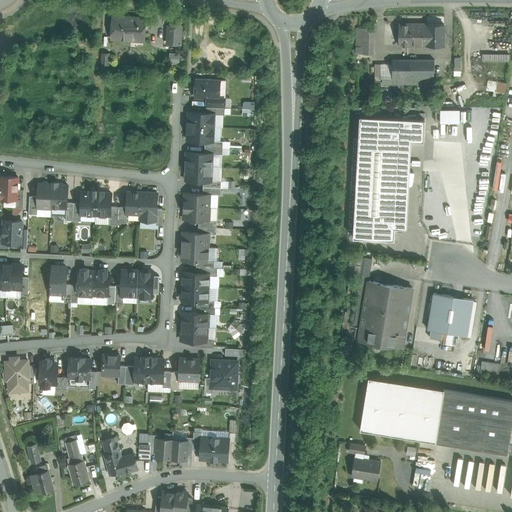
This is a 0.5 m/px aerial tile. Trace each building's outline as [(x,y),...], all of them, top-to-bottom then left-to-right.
[(146,18),(113,15),(112,39),(144,42),(146,18)] [(444,24),(400,24),(400,46),(444,46),(444,24)] [(181,26),(168,25),(167,43),(180,44),(181,26)] [(374,29),(358,28),(357,40),(373,41),(374,29)] [(373,41),(357,40),(357,53),(373,54),(373,41)] [(110,53),(102,53),(102,69),(109,69),(110,53)] [(434,60),(393,60),(392,76),(392,85),(412,85),(421,85),(434,85),(434,60)] [(392,76),(383,76),(383,85),(392,85),(392,76)] [(220,80),(196,79),(195,97),(207,97),(219,98),(219,97),(220,80)] [(504,92),(506,82),(487,79),(486,89),(504,92)] [(225,97),(219,97),(219,98),(207,97),(207,106),(225,107),(225,97)] [(458,120),(458,107),(438,107),(438,120),(458,120)] [(206,112),(189,112),(188,126),(214,127),(215,113),(206,112)] [(425,119),(360,116),(359,136),(400,138),(400,140),(424,141),(425,119)] [(214,127),(188,126),(187,139),(205,140),(213,141),(213,140),(214,127)] [(400,138),(359,136),(354,224),(395,227),(400,140),(400,138)] [(205,152),(187,151),(186,165),(212,167),(213,153),(205,152)] [(212,167),(186,165),(186,179),(203,180),(212,181),(212,180),(212,167)] [(19,177),(1,176),(0,188),(0,198),(17,199),(18,199),(18,189),(19,177)] [(42,184),(38,184),(38,196),(37,207),(38,207),(52,208),(52,207),(51,207),(52,182),(52,184),(49,184),(47,182),(44,182),(42,183),(42,184)] [(58,184),(58,182),(52,182),(51,207),(52,207),(67,208),(68,202),(68,185),(58,184)] [(90,192),(82,191),(81,203),(81,214),(96,215),(97,191),(96,189),(91,189),(90,190),(90,192)] [(103,190),(98,189),(97,191),(96,215),(110,216),(111,216),(111,206),(112,193),(104,192),(104,191),(103,190)] [(142,192),(128,191),(127,206),(127,213),(141,213),(142,192)] [(158,192),(142,192),(141,213),(140,219),(156,220),(157,208),(158,192)] [(203,193),(185,192),(184,205),(210,207),(211,194),(203,193)] [(38,196),(30,195),(29,213),(38,214),(38,207),(37,207),(38,196)] [(81,203),(74,202),(73,220),(81,221),(81,214),(81,203)] [(210,207),(184,205),(184,218),(199,219),(210,220),(210,207)] [(119,206),(111,206),(111,216),(110,216),(110,224),(118,224),(118,222),(119,206)] [(127,206),(119,206),(118,222),(127,222),(127,213),(127,206)] [(22,220),(4,220),(4,227),(3,227),(3,234),(4,234),(3,242),(21,242),(22,229),(22,220)] [(395,227),(354,224),(353,237),(394,239),(395,227)] [(198,232),(183,231),(183,245),(209,247),(209,233),(198,232)] [(209,247),(183,245),(182,259),(197,260),(208,261),(208,260),(209,247)] [(356,254),(351,254),(348,289),(356,289),(361,260),(360,260),(359,258),(356,259),(356,254)] [(356,289),(350,324),(361,325),(362,322),(368,280),(369,280),(372,259),(361,257),(361,260),(356,289)] [(23,264),(8,264),(7,288),(21,289),(22,289),(22,276),(23,264)] [(67,267),(51,266),(50,293),(64,293),(65,293),(66,284),(67,267)] [(218,267),(200,266),(199,272),(209,273),(209,275),(217,275),(218,267)] [(88,269),(87,268),(83,268),(82,269),(82,270),(79,270),(78,284),(78,295),(93,296),(95,271),(88,271),(88,269)] [(95,271),(93,296),(108,296),(109,297),(109,285),(110,272),(107,271),(107,270),(106,269),(102,269),(101,269),(101,271),(95,271)] [(138,270),(123,269),(122,285),(121,295),(124,295),(124,301),(137,302),(137,296),(138,270)] [(154,271),(138,270),(137,296),(153,297),(154,271)] [(199,272),(184,271),(181,274),(181,278),(183,280),(183,285),(209,287),(209,275),(209,273),(199,272)] [(29,277),(22,276),(22,289),(21,289),(21,294),(28,295),(29,277)] [(369,280),(368,280),(362,322),(406,329),(413,288),(391,284),(382,283),(369,280)] [(72,284),(66,284),(65,293),(64,293),(64,302),(71,302),(72,284)] [(116,285),(109,285),(109,297),(108,296),(108,303),(115,303),(115,301),(116,285)] [(122,285),(116,285),(115,301),(124,301),(124,295),(121,295),(122,285)] [(209,287),(183,285),(182,291),(180,293),(180,297),(182,299),(197,300),(208,301),(208,300),(209,287)] [(474,299),(433,293),(428,329),(468,335),(474,299)] [(198,312),(182,311),(182,325),(208,327),(210,327),(210,313),(198,312)] [(241,323),(235,318),(231,324),(237,328),(241,323)] [(406,329),(362,322),(361,325),(359,340),(403,347),(406,329)] [(208,327),(182,325),(181,339),(196,340),(207,341),(207,339),(208,327)] [(241,334),(237,328),(231,332),(235,338),(241,334)] [(214,339),(207,339),(207,341),(196,340),(196,346),(214,347),(214,339)] [(120,355),(104,354),(103,374),(119,375),(120,365),(120,355)] [(84,356),(74,356),(73,358),(70,358),(69,377),(76,377),(76,378),(83,379),(83,377),(90,378),(91,369),(91,359),(84,358),(84,356)] [(150,356),(143,356),(142,357),(135,357),(135,365),(134,381),(135,381),(148,381),(150,356)] [(164,358),(156,358),(157,356),(150,356),(148,381),(163,382),(164,371),(164,358)] [(200,358),(180,357),(180,371),(179,379),(180,379),(199,380),(200,358)] [(52,360),(50,358),(47,358),(45,360),(45,361),(41,361),(40,382),(42,383),(42,384),(44,386),(48,386),(50,384),(50,383),(56,383),(57,376),(57,361),(51,361),(52,360)] [(28,364),(28,359),(19,360),(11,361),(6,361),(6,368),(8,368),(9,380),(10,391),(28,390),(28,382),(27,379),(29,379),(28,364)] [(238,360),(212,359),(211,377),(211,387),(214,387),(237,388),(238,360)] [(500,364),(482,361),(480,373),(498,376),(500,364)] [(135,365),(126,365),(125,383),(135,383),(135,381),(134,381),(135,365)] [(171,371),(164,371),(163,382),(163,387),(171,387),(171,371)] [(180,371),(171,371),(171,387),(171,389),(179,389),(180,379),(179,379),(180,371)] [(211,377),(205,377),(205,394),(214,394),(214,387),(211,387),(211,377)] [(511,400),(443,389),(435,442),(507,454),(507,453),(511,454),(511,400)] [(107,401),(101,403),(104,417),(110,415),(107,401)] [(133,422),(125,424),(125,425),(121,427),(124,439),(136,436),(133,422)] [(159,435),(151,434),(151,442),(151,452),(157,453),(158,438),(159,438),(159,435)] [(230,436),(202,434),(200,458),(228,460),(230,436)] [(120,436),(103,440),(107,454),(120,450),(124,449),(120,436)] [(159,438),(158,438),(157,453),(157,457),(171,458),(173,439),(159,438)] [(76,439),(66,442),(70,457),(80,454),(76,440),(76,439)] [(187,440),(173,439),(171,458),(186,459),(186,455),(187,440)] [(151,442),(140,441),(139,455),(140,459),(150,459),(151,452),(151,442)] [(37,443),(27,446),(32,463),(42,461),(37,443)] [(366,446),(350,443),(349,451),(356,453),(365,454),(366,446)] [(107,454),(105,454),(110,474),(124,471),(125,472),(138,468),(134,453),(122,457),(120,451),(120,450),(107,454)] [(381,461),(364,458),(365,454),(356,453),(355,457),(351,476),(378,481),(381,461)] [(70,457),(68,458),(74,484),(89,480),(82,454),(80,454),(70,457)] [(47,463),(36,466),(38,472),(35,473),(36,479),(32,480),(36,494),(54,489),(49,469),(49,470),(47,463)] [(175,493),(164,491),(163,496),(161,511),(173,511),(176,491),(175,491),(175,493)] [(188,492),(176,491),(173,511),(185,511),(187,497),(188,492)]
